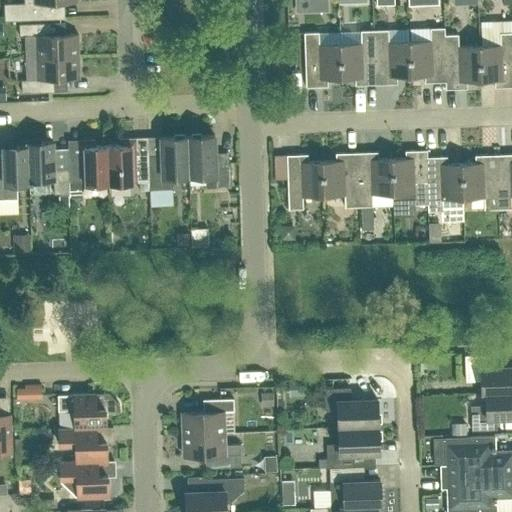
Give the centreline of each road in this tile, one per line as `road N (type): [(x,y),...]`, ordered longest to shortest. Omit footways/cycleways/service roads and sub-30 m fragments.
road 1 (residential): [(248,122),(511,114)]
road 2 (residential): [(247,351),(256,330),(248,122)]
road 3 (residential): [(247,351),(262,366),(404,363)]
road 4 (residential): [(0,374),(125,370),(153,384)]
road 5 (residential): [(410,511),(404,363)]
road 6 (residential): [(148,511),(145,407),(153,384)]
road 7 (residential): [(0,112),(126,107)]
road 8 (residential): [(126,107),(248,102)]
